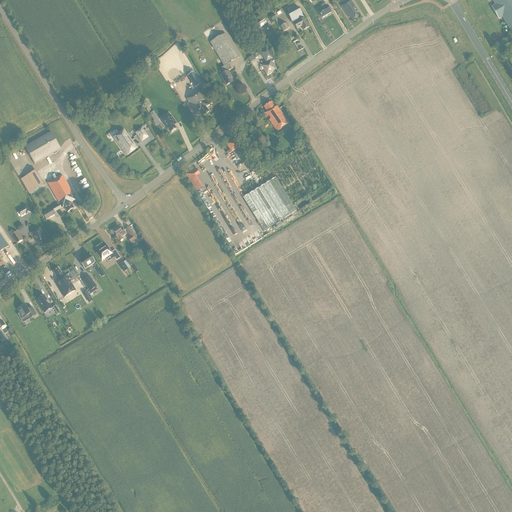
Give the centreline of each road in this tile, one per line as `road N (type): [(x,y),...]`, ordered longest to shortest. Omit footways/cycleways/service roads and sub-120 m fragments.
road 1 (tertiary): [(124,204),(393,6)]
road 2 (tertiary): [(124,204),(0,9)]
road 3 (tertiary): [(124,204),(0,294)]
